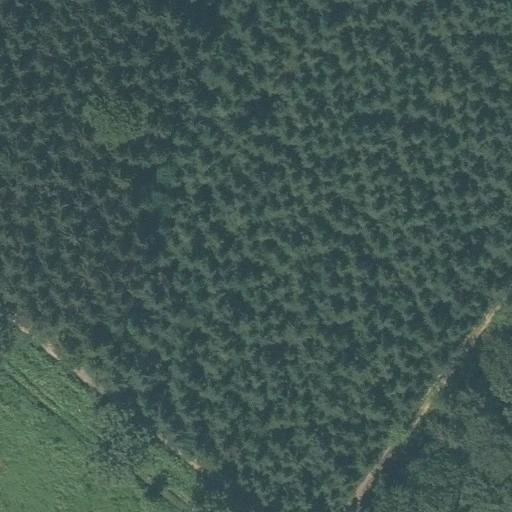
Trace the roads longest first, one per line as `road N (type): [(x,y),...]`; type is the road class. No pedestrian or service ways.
road 1 (track): [(0,309),(249,511)]
road 2 (track): [(352,511),(511,290)]
